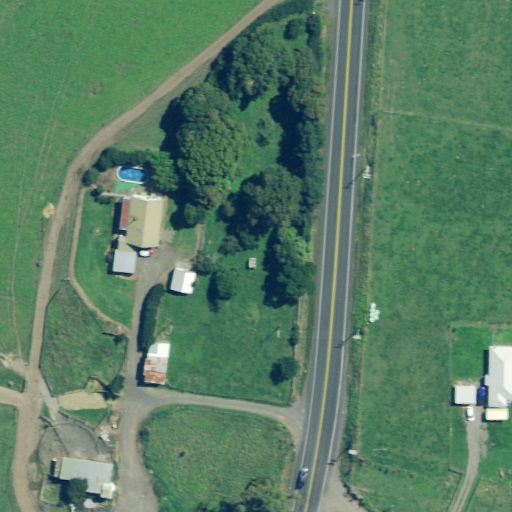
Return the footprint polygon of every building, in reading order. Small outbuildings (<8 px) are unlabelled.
[(164,197),(131,194),(127,240),(159,243),(164,197)] [(136,250),(116,248),(114,268),(134,270),(136,250)] [(196,271),(176,267),(172,288),(192,291),(196,271)] [(170,342),(150,339),(145,378),(165,381),(170,342)] [(113,462),(62,456),(60,469),(59,475),(85,479),(84,488),(109,491),(113,462)] [(493,511),(498,489),(455,480),(453,489),(449,489),(443,511),(493,511)]
